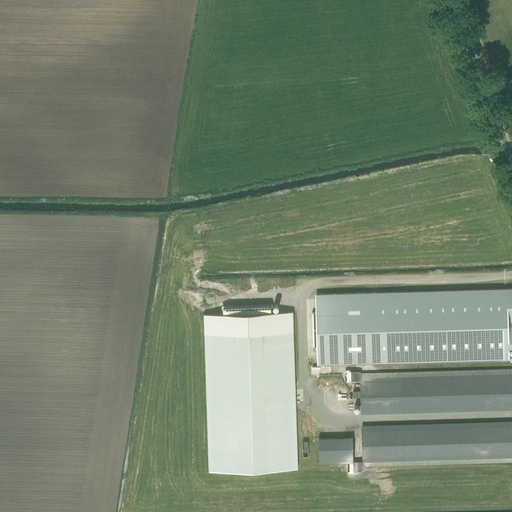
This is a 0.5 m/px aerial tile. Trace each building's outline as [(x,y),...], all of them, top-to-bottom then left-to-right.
[(311,313),(312,347),(319,346),(319,365),(508,359),(509,348),(511,347),(511,289),(317,295),(318,312),(311,313)] [(203,314),(208,471),(298,468),(293,311),(272,312),(272,304),(221,306),(222,314),(203,314)] [(345,372),(344,372),(345,381),(361,381),(361,391),(353,391),(353,397),(361,397),(362,412),(511,408),(511,373),(361,378),(360,372),(357,371),(349,371),(349,370),(345,370),(345,372)] [(363,461),(353,462),(354,471),(361,471),(363,468),(363,461),(511,456),(511,421),(362,426),(363,461)] [(318,438),(319,463),(353,462),(352,437),(318,438)]
